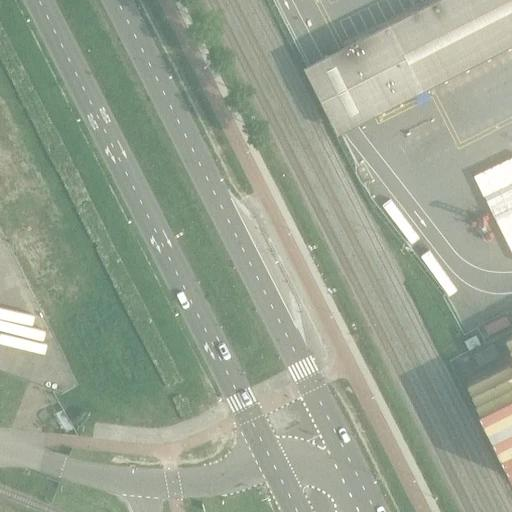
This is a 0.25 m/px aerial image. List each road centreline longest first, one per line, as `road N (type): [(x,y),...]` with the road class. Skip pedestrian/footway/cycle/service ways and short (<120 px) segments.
road 1 (tertiary): [(354,477),(117,0)]
road 2 (tertiary): [(37,0),(272,465)]
road 3 (unclassified): [(272,465),(213,491),(127,483)]
